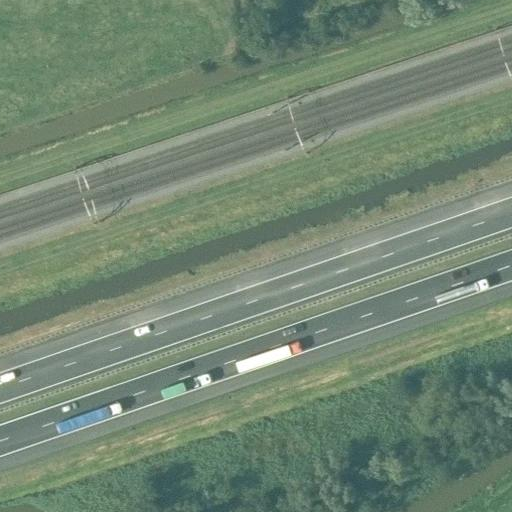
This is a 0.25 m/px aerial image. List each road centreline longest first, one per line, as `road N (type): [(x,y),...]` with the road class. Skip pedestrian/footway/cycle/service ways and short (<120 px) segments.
road 1 (motorway): [(0,439),(511,264)]
road 2 (motorway): [(511,211),(0,386)]
